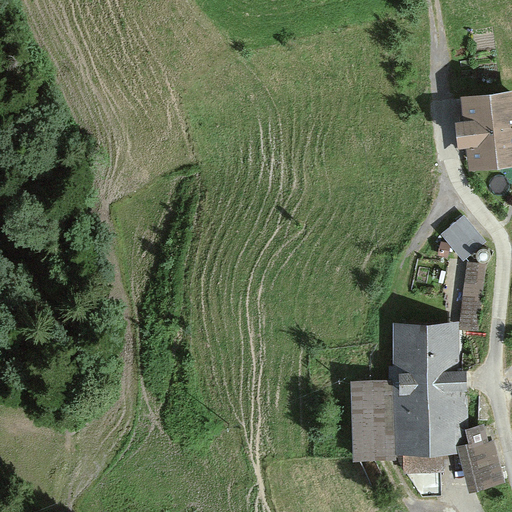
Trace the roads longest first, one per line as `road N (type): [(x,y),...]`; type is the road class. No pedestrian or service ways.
road 1 (track): [(511,455),(496,381),(503,248),(450,161)]
road 2 (track): [(433,0),(450,161)]
